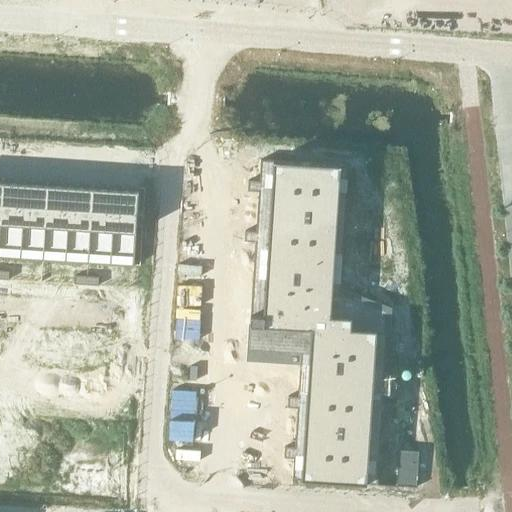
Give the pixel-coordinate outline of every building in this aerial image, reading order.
[(245,231),(245,241),(246,241),(255,242),(250,335),(249,350),(301,352),(300,364),(298,397),(289,396),(288,407),(298,408),(295,447),(285,446),(285,458),(295,458),(293,479),(378,485),(380,464),(390,465),(390,454),(380,453),(383,414),(393,414),(394,403),(384,403),(386,363),(396,364),(396,359),(386,358),(389,310),(342,291),(350,166),(261,160),(260,181),(250,180),(249,180),(248,191),(249,191),(258,191),(255,231),(246,231),(245,231)] [(0,200),(0,257),(134,267),(138,210),(0,200)] [(0,270),(0,279),(9,280),(9,271),(0,270)] [(75,276),(75,284),(86,285),(87,276),(75,276)] [(87,276),(87,285),(99,285),(99,277),(87,276)] [(0,491),(126,499),(128,464),(122,463),(123,443),(129,444),(130,424),(0,415),(0,491)] [(399,450),(397,486),(417,487),(419,451),(399,450)]
